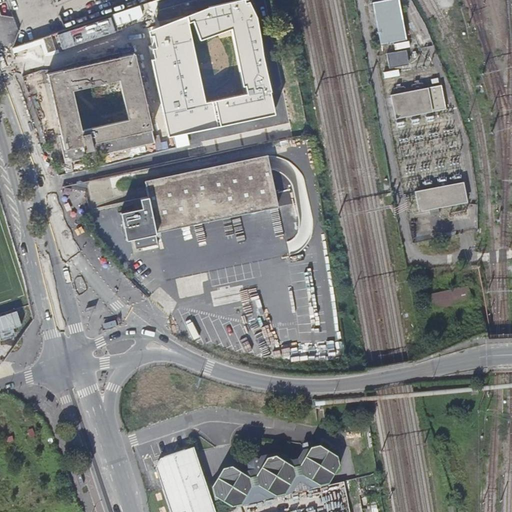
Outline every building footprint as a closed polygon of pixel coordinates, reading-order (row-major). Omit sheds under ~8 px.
[(406,39),(398,0),(379,0),(372,2),(380,44),(406,39)] [(188,114),(205,110),(211,137),(246,129),(218,6),(183,14),(198,82),(158,91),(149,51),(47,74),(64,142),(61,142),(66,162),(193,134),(188,114)] [(122,26),(118,15),(63,33),(67,44),(122,26)] [(388,52),(390,65),(410,61),(408,48),(388,52)] [(446,108),(441,85),(390,95),(395,119),(446,108)] [(142,208),(121,212),(127,240),(134,238),(136,249),(158,244),(156,231),(278,205),(268,161),(271,161),(270,155),(144,181),(148,196),(140,198),(142,208)] [(467,201),(463,181),(415,190),(419,211),(467,201)] [(468,286),(430,294),(434,310),(471,301),(468,286)] [(0,339),(17,334),(15,326),(23,324),(18,309),(0,314),(0,339)] [(170,511),(214,511),(194,448),(159,460),(155,469),(167,503),(170,511)] [(233,509),(240,507),(241,507),(293,495),(328,487),(340,469),(338,460),(319,448),(302,452),(297,461),(291,462),(278,453),(275,454),(274,456),(272,456),(272,455),(271,455),(270,455),(269,455),(269,456),(268,456),(267,457),(266,456),(258,458),(259,460),(258,461),(251,462),(253,471),(248,472),(240,474),(228,476),(223,473),(219,479),(218,479),(210,481),(215,504),(223,502),(233,509)] [(248,472),(253,471),(251,462),(258,461),(251,456),(246,464),(248,472)] [(228,476),(240,474),(233,468),(223,471),(218,479),(219,479),(223,473),(228,476)] [(297,511),(306,511),(302,496),(294,498),(297,511)]
